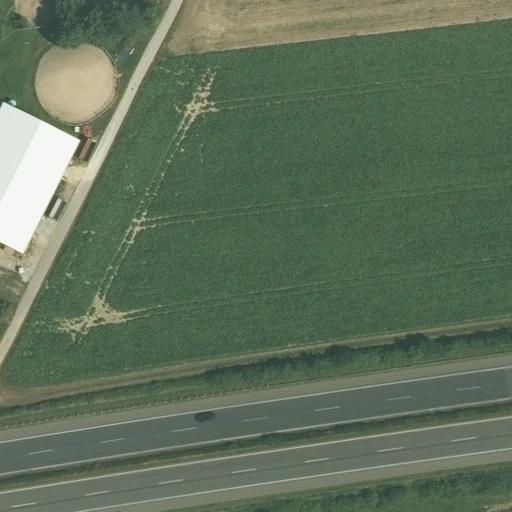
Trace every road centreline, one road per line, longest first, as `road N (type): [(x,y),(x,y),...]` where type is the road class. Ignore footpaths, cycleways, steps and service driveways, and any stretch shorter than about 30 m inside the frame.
road 1 (track): [(173,0),(0,349),(0,401),(511,335)]
road 2 (motorway): [(511,385),(0,457)]
road 3 (motorway): [(1,511),(511,436)]
